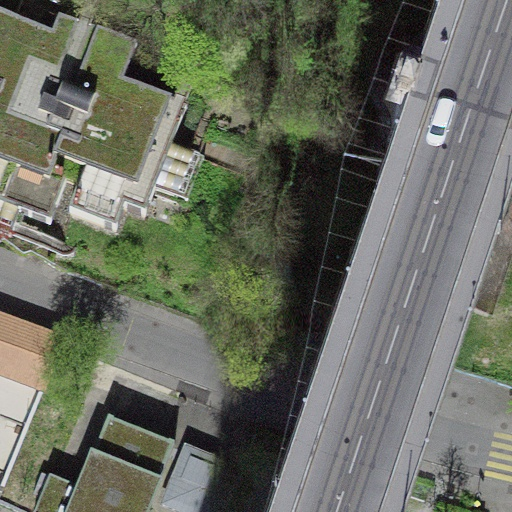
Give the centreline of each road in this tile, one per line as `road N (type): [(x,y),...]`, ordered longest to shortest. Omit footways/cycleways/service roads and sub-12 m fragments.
road 1 (residential): [(0,284),(383,423),(511,460)]
road 2 (residential): [(506,0),(336,511)]
